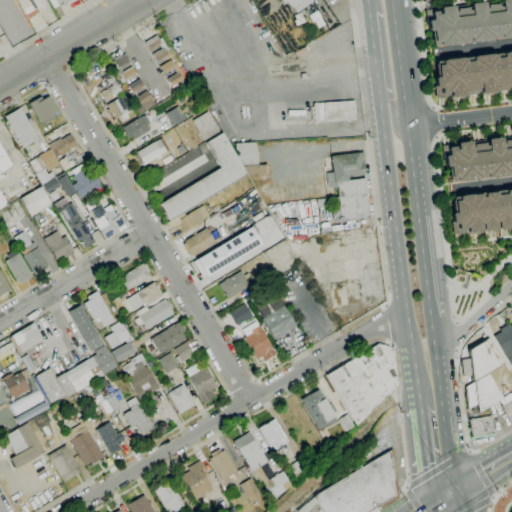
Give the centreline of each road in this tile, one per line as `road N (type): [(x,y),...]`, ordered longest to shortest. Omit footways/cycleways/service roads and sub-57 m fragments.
road 1 (tertiary): [(59,511),(406,309)]
road 2 (tertiary): [(251,397),(49,54)]
road 3 (primary): [(378,89),(415,396)]
road 4 (residential): [(0,324),(155,233)]
road 5 (tertiary): [(0,83),(140,0)]
road 6 (primary): [(441,354),(427,213)]
road 7 (primary): [(418,126),(401,0)]
